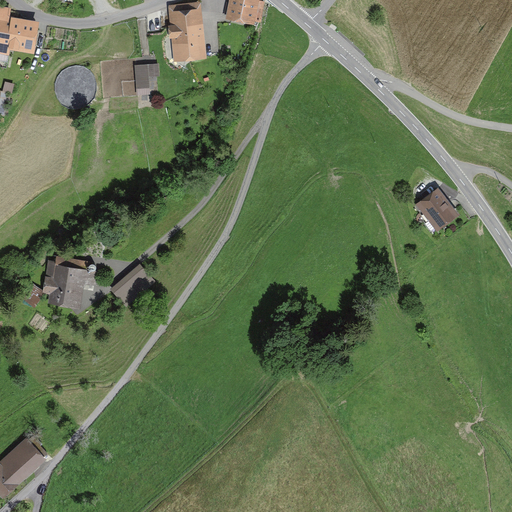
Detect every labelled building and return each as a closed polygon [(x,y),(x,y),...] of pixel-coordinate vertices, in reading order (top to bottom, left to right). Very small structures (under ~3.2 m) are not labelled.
[(253,0),(234,0),(231,14),(255,19),(259,1),(253,0)] [(181,35),(183,57),(202,55),(198,11),(201,11),(200,3),(169,6),(171,27),(173,27),(174,36),(181,35)] [(7,52),(8,43),(32,46),(34,25),(7,22),(9,10),(0,8),(0,66),(6,68),(8,52),(7,52)] [(136,66),(137,87),(147,86),(146,65),(136,66)] [(4,89),(0,88),(0,101),(11,103),(14,80),(5,79),(4,89)] [(421,202),(439,226),(455,213),(436,190),(421,202)] [(99,262),(119,254),(114,243),(94,250),(99,262)] [(83,262),(83,261),(56,257),(55,264),(50,263),(46,292),(52,293),(51,300),(71,303),(75,281),(94,284),(96,271),(94,271),(96,268),(96,265),(94,263),(89,263),(83,262)] [(121,285),(115,291),(127,305),(133,299),(121,285)] [(0,483),(5,490),(43,457),(28,440),(0,464),(0,483)]
